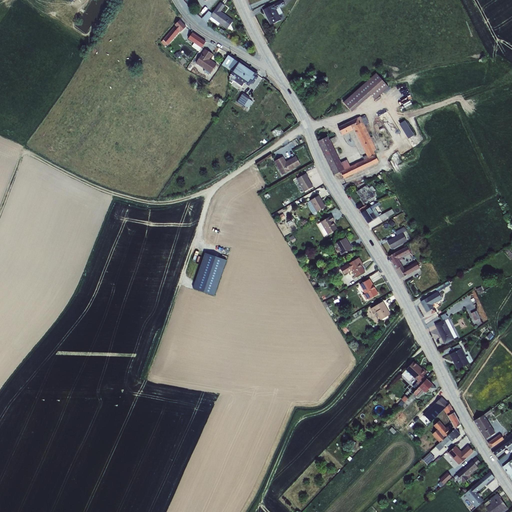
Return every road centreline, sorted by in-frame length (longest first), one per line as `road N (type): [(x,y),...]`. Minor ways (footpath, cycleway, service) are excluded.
road 1 (tertiary): [(511,492),(383,260),(328,180),(274,72)]
road 2 (unclassified): [(175,0),(206,33),(274,72)]
